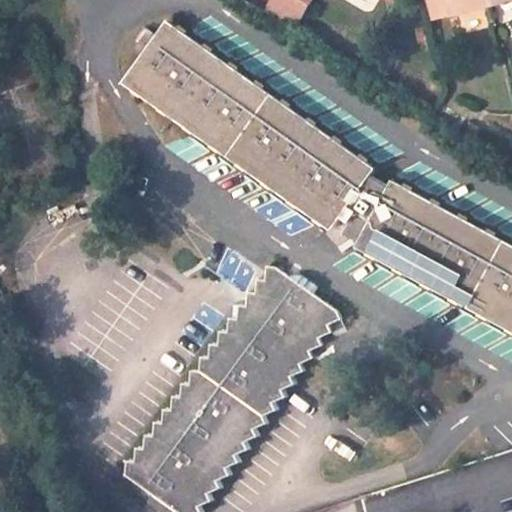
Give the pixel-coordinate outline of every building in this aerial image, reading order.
[(295,27),(309,4),(302,0),(276,0),(269,12),(295,27)] [(445,0),(426,0),(432,20),(450,16),(445,0)] [(511,0),(445,0),(450,16),(489,6),(511,0)] [(378,169),(170,21),(125,83),(334,230),(343,218),(352,223),(366,232),(360,243),(358,248),(511,331),(511,244),(394,181),(391,185),(374,175),(378,169)] [(352,223),(346,235),(360,243),(366,232),(352,223)] [(130,463),(130,475),(182,511),(203,511),(202,507),(214,501),(211,494),(223,488),(220,481),(231,474),(229,469),(242,462),(239,456),(251,449),(248,443),(260,437),(257,430),(269,423),(266,416),(278,410),(275,403),(288,397),(285,391),(297,384),(294,377),(307,371),(304,365),(315,359),(312,353),(324,346),(322,340),(334,334),(331,325),(343,320),(340,312),(278,268),(269,268),(268,280),(258,280),(258,293),(249,293),(249,306),(240,306),(239,319),(231,319),(230,332),(221,332),(221,345),(212,345),(212,358),(203,358),(203,371),(194,372),(193,383),(185,384),(184,397),(176,397),(175,410),(166,410),(166,422),(157,423),(156,437),(148,437),(147,448),(138,449),(137,462),(130,463)]
